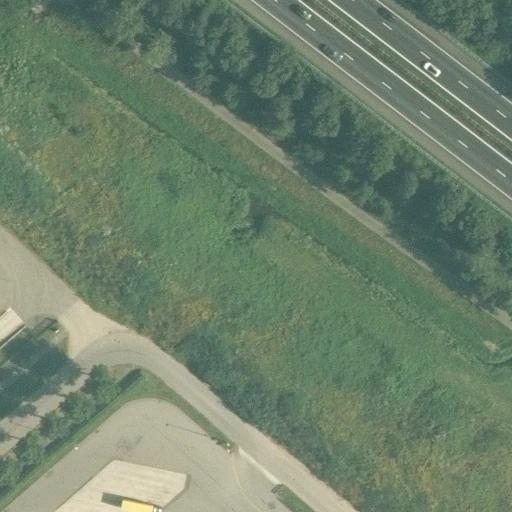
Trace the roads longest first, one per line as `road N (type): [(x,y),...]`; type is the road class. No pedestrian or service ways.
road 1 (unclassified): [(511,324),(74,0)]
road 2 (unclassified): [(268,457),(135,350),(79,370),(0,440)]
road 3 (motorway): [(273,0),(511,183)]
road 4 (motorway): [(511,122),(351,0)]
